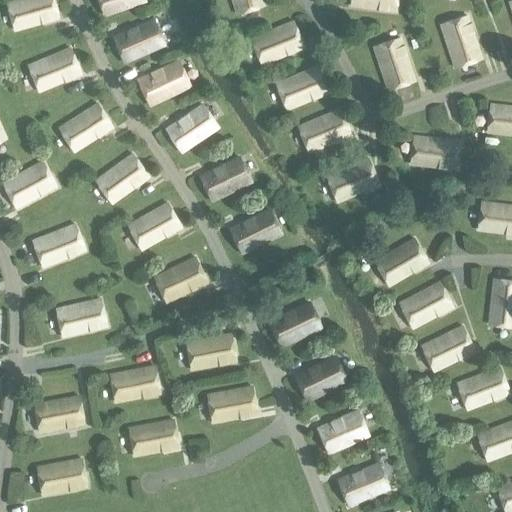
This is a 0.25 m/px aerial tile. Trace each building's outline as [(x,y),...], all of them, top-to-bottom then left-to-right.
[(14,0),(9,1),(17,30),(60,18),(55,0),(14,0)] [(98,0),(103,15),(145,1),(144,0),(98,0)] [(231,0),(237,15),(263,6),(260,0),(231,0)] [(395,12),(396,0),(350,0),(350,6),(395,12)] [(100,17),(103,30),(147,18),(144,6),(100,17)] [(454,68),(481,60),(466,16),(440,25),(443,35),(454,68)] [(124,62),(164,44),(153,20),(113,38),(124,62)] [(261,65),(303,47),(293,22),(250,39),(261,65)] [(387,90),(414,82),(399,38),(373,47),(387,90)] [(29,64),(40,92),(83,75),(72,47),(29,64)] [(124,77),(166,61),(162,50),(120,65),(124,77)] [(258,70),(263,82),(306,63),(301,52),(258,70)] [(149,105),(189,86),(178,62),(138,81),(149,105)] [(286,110),(328,92),(318,67),(275,84),(286,110)] [(59,126),(75,152),(115,128),(99,102),(59,126)] [(203,104),(167,128),(183,152),(219,128),(203,104)] [(511,135),(511,107),(489,105),(486,132),(511,135)] [(308,153),(350,135),(340,109),(297,127),(308,153)] [(0,143),(9,139),(0,120),(0,143)] [(455,170),(458,142),(413,137),(410,164),(455,170)] [(95,180),(113,205),(151,177),(133,152),(95,180)] [(240,158),(200,177),(212,202),(252,183),(240,158)] [(336,202),(379,185),(368,159),(326,177),(336,202)] [(3,182),(18,209),(59,187),(44,160),(3,182)] [(249,186),(207,206),(213,217),(254,197),(249,186)] [(334,205),(339,217),(381,202),(377,190),(334,205)] [(511,234),(511,206),(480,202),(477,230),(511,234)] [(141,250),(181,227),(167,203),(127,226),(141,250)] [(268,209),(230,228),(244,254),(282,235),(268,209)] [(42,267),(85,250),(75,225),(32,241),(42,267)] [(388,286),(428,263),(414,239),(374,262),(388,286)] [(238,257),(243,269),(283,251),(278,240),(238,257)] [(165,303),(207,283),(195,258),(153,278),(165,303)] [(511,327),(511,281),(493,279),(488,325),(511,327)] [(412,328),(452,307),(439,282),(399,304),(412,328)] [(62,337),(106,326),(100,299),(55,310),(62,337)] [(280,346),(321,327),(309,303),(269,322),(280,346)] [(433,371),(474,352),(462,326),(421,346),(433,371)] [(191,370),(236,361),(231,334),(185,343),(191,370)] [(319,334),(279,350),(284,361),(323,345),(319,334)] [(306,401),(346,382),(335,357),(295,377),(306,401)] [(114,402),(160,394),(154,366),(109,375),(114,402)] [(466,410),(509,393),(499,368),(456,384),(466,410)] [(212,423),(257,414),(252,387),(206,396),(212,423)] [(309,415),(348,399),(344,388),(305,404),(309,415)] [(39,432),(84,424),(79,396),(34,405),(39,432)] [(505,398),(462,413),(466,425),(510,409),(505,398)] [(328,453),(368,435),(357,411),(317,429),(328,453)] [(133,456),(178,447),(173,420),(128,429),(133,456)] [(486,461),(511,451),(511,421),(476,435),(486,461)] [(364,440),(327,458),(333,470),(370,452),(364,440)] [(511,453),(481,464),(485,476),(511,467),(511,453)] [(41,495),(86,486),(81,459),(36,468),(41,495)] [(348,506),(389,489),(378,464),(337,481),(348,506)] [(504,511),(509,511),(511,511),(511,482),(497,488),(504,511)] [(388,495),(344,508),(345,511),(371,511),(391,506),(388,495)]
